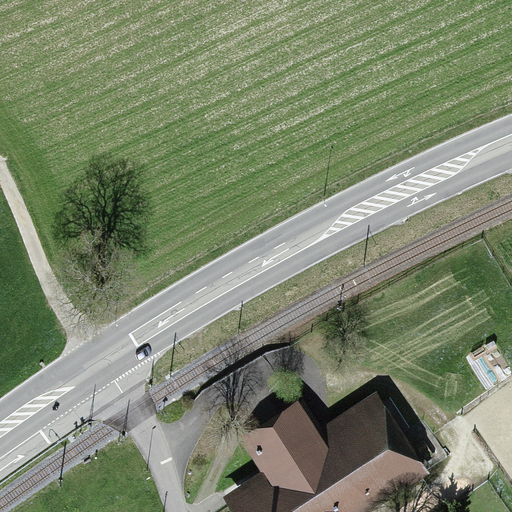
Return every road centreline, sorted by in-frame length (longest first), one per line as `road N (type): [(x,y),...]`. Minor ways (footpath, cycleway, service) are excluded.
road 1 (primary): [(103,361),(267,258),(511,141)]
road 2 (track): [(103,361),(55,297),(0,168)]
road 3 (unclassified): [(103,361),(147,433),(177,511)]
road 4 (primary): [(0,432),(103,361)]
